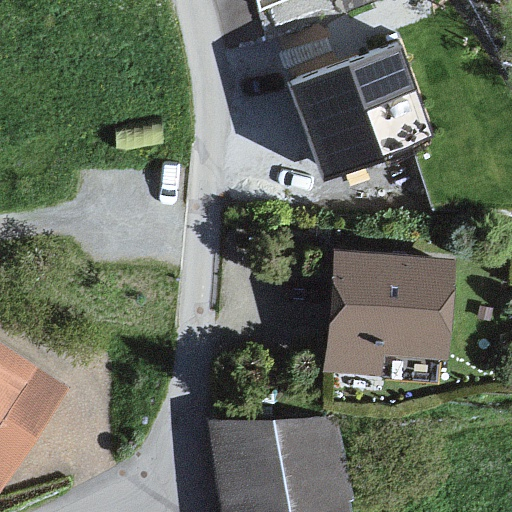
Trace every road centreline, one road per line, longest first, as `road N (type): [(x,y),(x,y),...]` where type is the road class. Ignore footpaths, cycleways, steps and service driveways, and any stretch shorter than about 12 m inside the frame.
road 1 (residential): [(81,511),(130,490),(162,463),(186,406),(209,206),(189,0)]
road 2 (unknown): [(209,206),(0,229)]
